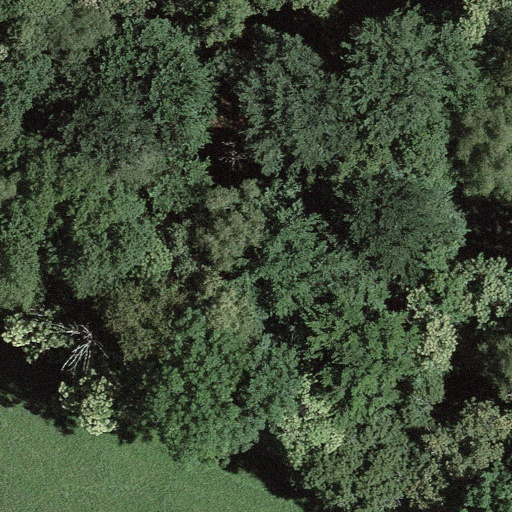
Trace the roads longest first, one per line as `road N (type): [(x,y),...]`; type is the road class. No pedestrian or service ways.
road 1 (track): [(439,511),(0,310)]
road 2 (unclassified): [(369,0),(399,46),(446,157),(511,246)]
